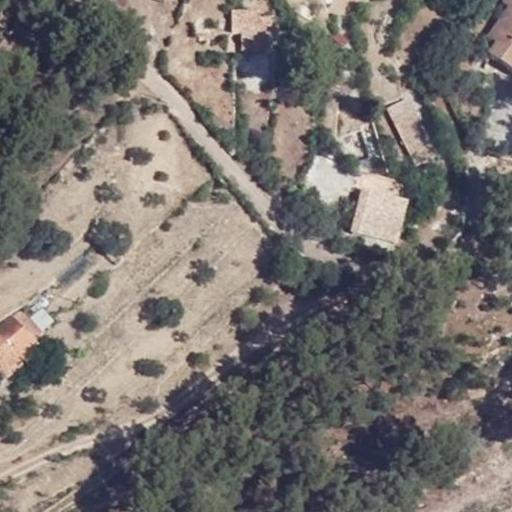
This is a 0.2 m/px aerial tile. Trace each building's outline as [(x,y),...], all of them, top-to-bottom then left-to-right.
[(511,0),(499,0),(496,5),(502,10),(489,28),(497,34),(489,45),(481,54),(508,73),(511,67),(511,0)] [(250,25),(250,2),(224,3),(223,25),(250,25)] [(497,34),(489,28),(481,39),(489,45),(497,34)] [(383,104),(411,169),(438,157),(410,92),(383,104)] [(374,238),(382,196),(358,192),(352,234),(374,238)] [(395,199),(382,196),(374,238),(389,241),(395,199)] [(30,318),(42,332),(54,322),(42,307),(30,318)] [(0,376),(3,380),(41,349),(33,339),(42,332),(30,318),(24,311),(15,319),(12,315),(0,325),(0,376)]
